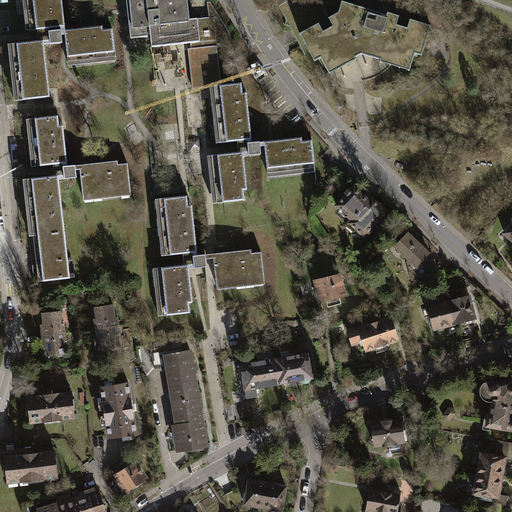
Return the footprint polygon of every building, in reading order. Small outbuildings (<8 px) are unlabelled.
[(44,41),(12,44),(18,100),(45,97),(40,45),(66,42),(68,61),(116,56),(113,29),(61,34),(57,0),(26,0),(30,30),(42,29),(44,41)] [(125,0),(129,37),(150,35),(151,47),(162,46),(162,50),(169,49),(169,44),(190,42),(190,48),(188,48),(191,87),(213,85),(220,84),(216,46),(230,45),(229,32),(209,1),(206,1),(208,12),(208,16),(188,18),(186,0),(125,0)] [(339,2),(336,12),(326,18),(331,26),(319,33),(315,24),(296,34),(311,61),(317,57),(326,74),(353,60),(352,57),(360,53),(379,59),(378,62),(408,71),(412,54),(420,56),(429,26),(408,20),(406,29),(394,26),(397,16),(386,13),(386,16),(339,2)] [(160,81),(161,93),(174,92),(173,80),(160,81)] [(247,141),(241,82),(220,84),(213,85),(219,142),(240,140),(242,151),(210,154),(215,202),(244,199),(239,157),(264,154),(266,172),(314,167),(311,139),(248,146),(247,141)] [(64,167),(58,116),(30,119),(36,166),(57,164),(58,175),(27,179),(39,281),(66,278),(55,181),(76,178),(76,175),(80,174),(83,196),(131,191),(128,163),(79,169),(79,166),(64,167)] [(76,179),(65,181),(66,192),(77,191),(76,179)] [(345,196),(337,205),(339,208),(339,212),(343,217),(348,216),(358,225),(356,228),(364,235),(367,232),(369,234),(375,228),(372,226),(385,212),(383,210),(385,207),(380,202),(378,205),(372,200),(370,202),(354,187),(351,190),(348,188),(343,194),(345,196)] [(194,256),(187,195),(160,198),(166,255),(187,253),(188,264),(157,268),(162,316),(190,313),(186,270),(214,267),(216,285),(264,280),(261,252),(214,257),(214,254),(194,256)] [(407,231),(394,247),(414,266),(409,271),(412,279),(438,273),(433,259),(427,261),(426,256),(429,252),(407,231)] [(314,280),(319,301),(326,299),(327,306),(340,303),(339,296),(345,295),(340,274),(314,280)] [(465,324),(476,321),(469,295),(448,301),(455,324),(464,321),(465,324)] [(445,326),(455,324),(448,301),(428,306),(434,329),(437,328),(439,331),(444,329),(445,326)] [(95,319),(96,329),(119,325),(117,317),(114,318),(112,304),(95,307),(97,319),(95,319)] [(41,325),(42,334),(65,332),(64,324),(61,325),(59,311),(42,313),(43,324),(41,325)] [(388,342),(397,340),(390,317),(348,331),(352,343),(359,341),(362,351),(375,347),(377,353),(390,349),(388,342)] [(119,325),(96,329),(98,338),(100,338),(102,349),(119,346),(117,333),(120,332),(119,325)] [(65,332),(42,334),(43,344),(46,344),(47,355),(64,353),(63,340),(65,339),(65,332)] [(173,403),(198,399),(190,350),(183,351),(182,348),(152,353),(154,368),(167,366),(173,403)] [(308,352),(276,358),(280,383),(299,380),(303,383),(308,382),(312,377),(308,352)] [(259,387),(280,383),(276,358),(241,363),(247,397),(261,395),(259,387)] [(493,398),(487,426),(511,430),(511,378),(493,383),(488,384),(485,387),(485,390),(485,393),(487,395),(490,397),(493,398)] [(100,387),(108,437),(136,433),(128,383),(100,387)] [(30,422),(74,418),(71,391),(27,396),(30,422)] [(206,445),(198,399),(173,403),(177,424),(175,424),(177,436),(174,436),(176,444),(178,444),(179,450),(206,445)] [(446,420),(450,420),(454,413),(454,410),(451,408),(447,408),(443,415),(443,418),(446,420)] [(375,444),(375,446),(407,442),(405,429),(402,430),(400,419),(393,420),(390,419),(382,420),(380,422),(372,423),(373,435),(372,437),(371,438),(372,441),(373,443),(375,444)] [(505,457),(511,458),(511,442),(497,440),(495,455),(505,457)] [(146,441),(139,446),(144,453),(151,448),(146,441)] [(7,482),(57,477),(54,450),(4,455),(7,482)] [(478,472),(502,476),(505,457),(495,455),(474,451),(472,463),(479,464),(478,472)] [(116,474),(127,490),(145,478),(134,461),(116,474)] [(498,494),(502,476),(478,472),(474,492),(493,496),(498,496),(498,494)] [(244,503),(263,506),(267,482),(248,479),(246,491),(243,493),(242,498),(245,500),(244,503)] [(279,511),(280,510),(282,510),(286,485),(267,482),(263,506),(271,508),(271,511),(274,511),(279,511)] [(387,492),(369,489),(366,509),(377,511),(376,511),(397,511),(401,490),(388,488),(387,492)] [(74,511),(80,510),(81,511),(105,511),(99,490),(65,500),(69,511),(74,511)] [(498,496),(493,496),(492,501),(504,504),(506,495),(498,494),(498,496)] [(420,511),(436,511),(438,501),(423,499),(420,511)] [(56,503),(59,511),(81,511),(80,510),(74,511),(69,511),(65,500),(56,503)] [(59,511),(56,503),(38,509),(39,511),(37,511),(59,511)]
